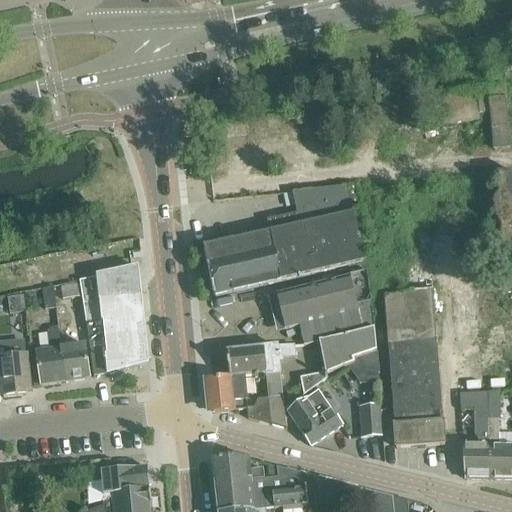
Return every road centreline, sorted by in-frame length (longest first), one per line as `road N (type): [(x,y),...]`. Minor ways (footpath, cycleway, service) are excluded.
road 1 (residential): [(180,411),(146,70)]
road 2 (secondary): [(146,70),(460,0)]
road 3 (residential): [(458,495),(182,427)]
road 4 (secondary): [(323,0),(233,20),(142,22)]
road 5 (residential): [(0,430),(180,411)]
road 6 (secondary): [(0,102),(146,70)]
road 7 (secondary): [(142,22),(0,36)]
